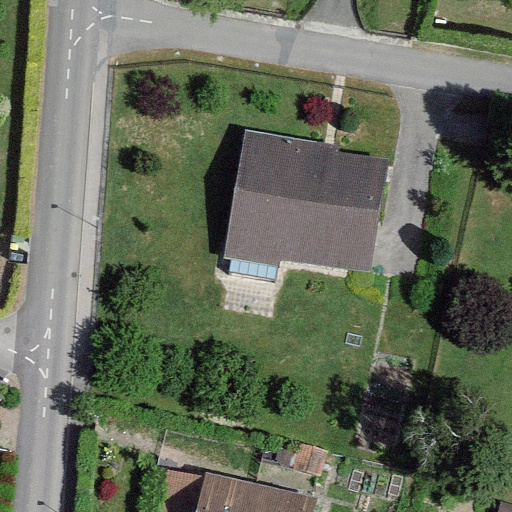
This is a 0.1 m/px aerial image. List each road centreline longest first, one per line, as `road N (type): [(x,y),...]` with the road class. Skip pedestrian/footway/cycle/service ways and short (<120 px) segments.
road 1 (residential): [(75,11),(511,82)]
road 2 (residential): [(75,11),(47,357)]
road 3 (residential): [(47,357),(36,511)]
